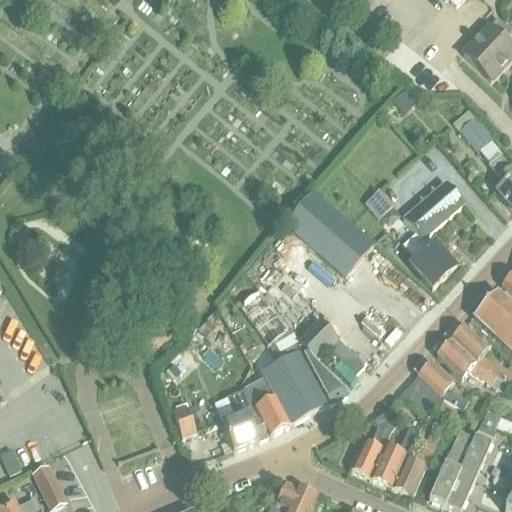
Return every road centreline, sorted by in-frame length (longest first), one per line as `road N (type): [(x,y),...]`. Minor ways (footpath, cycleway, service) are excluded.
road 1 (residential): [(284,453),(371,400),(511,246)]
road 2 (residential): [(148,511),(284,453)]
